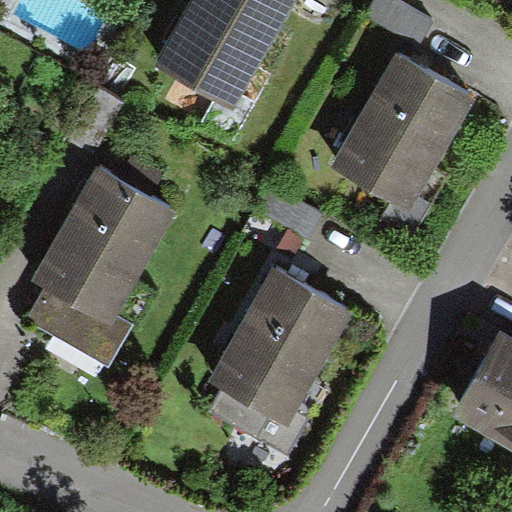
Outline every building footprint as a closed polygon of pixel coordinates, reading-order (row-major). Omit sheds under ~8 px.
[(199,0),(167,58),(238,98),(292,0),(199,0)] [(394,30),(333,136),(428,188),(488,81),(394,30)] [(99,146),(38,252),(133,303),(194,197),(99,146)] [(280,242),(199,391),(293,442),(366,310),(375,293),(280,242)] [(487,350),(457,402),(511,433),(511,338),(498,330),(487,350)]
